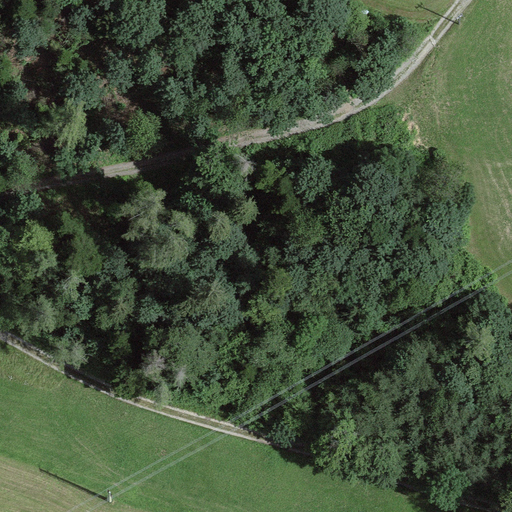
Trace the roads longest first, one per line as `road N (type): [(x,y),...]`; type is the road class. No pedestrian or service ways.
road 1 (track): [(511,509),(474,507),(96,387),(0,335)]
road 2 (track): [(0,205),(355,127),(472,0)]
